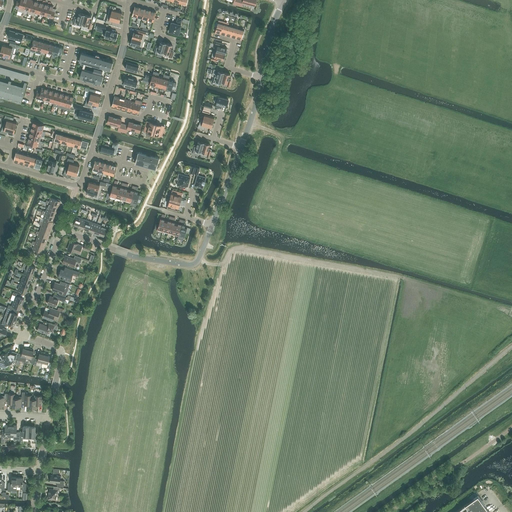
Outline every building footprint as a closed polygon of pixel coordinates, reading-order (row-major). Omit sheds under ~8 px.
[(22,12),(23,10),(25,0),(20,0),(20,2),(18,1),(17,1),(15,7),(18,8),(18,11),(22,12)] [(28,14),(32,0),(31,0),(25,0),(23,10),(27,11),(27,13),(28,14)] [(34,15),(34,13),(38,2),(32,0),(28,14),(34,15)] [(45,16),(48,5),(42,3),(39,14),(45,16)] [(48,5),(45,16),(53,18),(55,12),(52,11),(53,7),(53,6),(48,5)] [(108,14),(120,18),(122,12),(115,10),(116,7),(110,6),(109,9),(110,9),(108,14)] [(150,11),(147,20),(153,21),(156,12),(150,11)] [(82,26),(85,15),(79,13),(77,19),(74,18),(73,24),(82,26)] [(118,23),(120,18),(108,14),(107,20),(106,20),(105,23),(111,25),(112,22),(118,23)] [(85,15),(82,26),(91,29),(92,23),(89,22),(91,16),(85,15)] [(181,24),(182,19),(178,18),(176,22),(177,22),(177,24),(172,23),(169,32),(178,34),(181,25),(180,25),(180,23),(181,24)] [(218,23),(215,32),(220,33),(224,22),(218,20),(218,23)] [(224,22),(220,33),(226,35),(228,26),(229,23),(224,22)] [(116,40),(118,33),(105,30),(106,25),(98,23),(96,27),(103,29),(102,32),(105,33),(104,37),(116,40)] [(136,32),(134,32),(132,38),(144,41),(146,32),(137,29),(136,32)] [(239,29),(236,38),(241,39),(244,30),(239,29)] [(26,34),(10,30),(9,32),(8,32),(8,35),(8,37),(21,41),(22,37),(25,38),(32,40),(33,35),(27,34),(26,34)] [(141,50),(144,41),(132,38),(130,44),(136,45),(135,48),(141,50)] [(35,52),(38,40),(33,39),(30,51),(35,52)] [(40,54),(43,42),(38,40),(35,52),(40,54)] [(163,55),(166,43),(160,41),(158,47),(155,46),(154,52),(163,55)] [(46,53),(48,43),(43,42),(40,54),(41,54),(41,52),(46,53)] [(216,51),(225,54),(227,48),(221,46),(222,43),(216,42),(215,45),(217,45),(216,51)] [(3,44),(1,50),(13,54),(15,48),(16,45),(13,44),(10,43),(9,46),(3,44)] [(51,54),(54,45),(48,43),(46,53),(51,54)] [(166,43),(163,55),(172,58),(173,51),(170,51),(172,45),(166,43)] [(61,56),(63,49),(59,48),(60,47),(54,45),(51,54),(57,56),(57,55),(61,56)] [(11,59),(13,54),(1,50),(0,53),(0,55),(6,58),(5,61),(11,62),(12,59),(11,59)] [(225,54),(216,51),(213,50),(211,60),(217,61),(218,58),(223,60),(225,54)] [(110,70),(113,62),(81,53),(79,61),(110,70)] [(137,72),(139,66),(127,62),(125,69),(137,72)] [(101,83),(103,75),(82,69),(80,77),(101,83)] [(153,71),(152,76),(151,79),(151,80),(150,84),(152,85),(152,86),(155,87),(159,75),(159,73),(153,71)] [(222,82),(224,72),(218,71),(216,76),(213,76),(212,82),(221,84),(222,82)] [(224,72),(222,82),(227,83),(227,86),(230,87),(231,81),(228,80),(230,74),(224,72)] [(166,90),(169,78),(170,76),(164,74),(163,77),(160,87),(162,88),(162,89),(166,90)] [(159,75),(155,87),(158,88),(159,87),(160,87),(163,77),(159,75)] [(135,87),(137,80),(126,77),(124,84),(135,87)] [(169,78),(166,90),(168,91),(169,89),(171,90),(171,89),(174,90),(176,83),(173,82),(174,80),(169,78)] [(8,83),(0,80),(0,95),(21,102),(27,83),(24,82),(23,87),(10,83),(11,81),(9,80),(8,83)] [(101,95),(94,93),(95,90),(85,87),(84,91),(89,92),(87,97),(99,101),(101,95)] [(44,100),(47,89),(41,88),(40,92),(37,91),(35,98),(44,100)] [(47,89),(44,100),(49,102),(52,91),(47,89)] [(54,103),(57,92),(52,91),(49,102),(54,103)] [(59,107),(63,94),(57,92),(54,103),(54,106),(59,107)] [(64,109),(68,95),(63,94),(59,107),(64,109)] [(68,95),(64,109),(69,110),(73,97),(68,95)] [(117,108),(120,98),(115,96),(114,96),(111,107),(112,107),(112,106),(117,108)] [(228,104),(229,101),(228,101),(228,99),(218,96),(216,104),(215,107),(220,108),(221,105),(226,107),(227,104),(228,104)] [(97,106),(99,101),(87,97),(86,103),(85,103),(84,106),(90,108),(91,105),(97,106)] [(120,98),(117,108),(122,109),(125,99),(120,98)] [(125,99),(122,109),(127,111),(130,101),(125,99)] [(136,100),(135,102),(132,112),(138,114),(141,101),(136,100)] [(75,104),(74,109),(77,109),(76,111),(75,116),(78,117),(92,120),(93,114),(82,110),(83,106),(75,104)] [(203,120),(212,122),(214,117),(205,114),(203,120)] [(3,124),(15,128),(17,122),(10,120),(11,117),(5,116),(4,119),(5,119),(3,124)] [(122,131),(124,124),(120,123),(121,119),(116,118),(109,116),(107,123),(119,126),(118,130),(122,131)] [(212,122),(203,120),(201,119),(199,125),(198,128),(204,130),(205,127),(211,128),(212,122)] [(153,134),(156,123),(152,122),(152,123),(147,121),(144,131),(147,132),(146,134),(152,136),(153,134)] [(32,128),(43,131),(44,125),(33,122),(32,128)] [(128,125),(124,124),(122,131),(126,133),(128,128),(139,132),(141,126),(134,124),(134,123),(129,122),(128,125)] [(156,123),(153,134),(162,136),(164,126),(159,125),(159,124),(156,123)] [(13,133),(15,128),(3,124),(2,130),(1,130),(0,133),(6,135),(7,132),(13,133)] [(43,131),(32,128),(30,133),(41,136),(43,131)] [(29,138),(40,141),(41,136),(30,133),(29,138)] [(60,142),(63,135),(56,133),(54,140),(60,142)] [(63,135),(60,142),(67,144),(69,137),(63,135)] [(69,137),(67,144),(73,146),(76,139),(69,137)] [(40,141),(29,138),(27,144),(41,147),(42,142),(40,141)] [(76,139),(73,146),(80,148),(82,141),(76,139)] [(82,141),(80,148),(86,149),(88,143),(82,141)] [(201,154),(204,142),(198,141),(196,147),(193,146),(192,152),(201,154)] [(204,142),(201,154),(210,157),(211,151),(208,150),(210,144),(204,142)] [(109,147),(109,145),(105,144),(105,146),(102,145),(100,151),(113,155),(115,148),(109,147)] [(156,169),(159,158),(138,152),(135,163),(156,169)] [(34,167),(37,158),(31,157),(29,166),(34,167)] [(37,158),(34,167),(40,169),(42,160),(37,158)] [(66,167),(78,171),(79,165),(73,163),(74,160),(68,158),(67,161),(68,162),(66,167)] [(53,173),(56,162),(50,160),(47,171),(53,173)] [(110,165),(108,174),(114,175),(116,166),(110,165)] [(76,176),(78,171),(66,167),(64,173),(64,172),(63,176),(69,177),(70,174),(76,176)] [(187,187),(190,177),(179,174),(177,179),(179,180),(177,185),(184,187),(184,186),(187,187)] [(205,177),(197,175),(194,186),(202,188),(203,188),(204,184),(204,182),(205,182),(205,181),(206,178),(205,177)] [(87,187),(101,191),(103,185),(106,186),(107,183),(101,181),(100,184),(89,181),(89,183),(88,182),(87,186),(88,186),(87,187)] [(115,198),(119,186),(113,185),(110,196),(115,198)] [(119,186),(115,198),(120,199),(124,188),(119,186)] [(101,191),(87,187),(86,193),(93,195),(92,198),(98,200),(101,191)] [(126,201),(129,189),(124,188),(120,199),(126,201)] [(129,189),(126,201),(131,202),(134,191),(129,189)] [(170,199),(180,202),(183,193),(172,190),(170,199)] [(134,191),(131,202),(130,205),(136,206),(137,202),(140,202),(142,196),(139,195),(139,194),(137,193),(138,192),(134,191)] [(46,202),(58,207),(61,200),(57,199),(57,200),(51,198),(50,201),(46,200),(46,202)] [(177,211),(180,202),(170,199),(167,208),(177,211)] [(56,212),(58,207),(46,202),(45,204),(48,205),(47,208),(56,212)] [(55,217),(56,212),(47,208),(46,211),(43,211),(42,212),(55,217)] [(53,222),(55,217),(42,212),(42,214),(44,215),(43,218),(44,219),(53,222)] [(78,227),(81,218),(76,216),(73,225),(78,226),(78,227)] [(83,228),(86,220),(81,218),(78,227),(78,226),(78,228),(81,229),(82,228),(83,228)] [(163,232),(166,220),(161,218),(157,230),(163,232)] [(40,221),(40,222),(52,227),(54,222),(53,222),(44,219),(43,222),(40,221)] [(88,230),(92,222),(86,220),(83,228),(85,229),(85,231),(88,232),(89,230),(88,230)] [(166,220),(163,232),(168,233),(171,222),(166,220)] [(40,222),(39,223),(39,224),(42,226),(41,229),(50,232),(52,227),(40,222)] [(94,232),(97,224),(92,222),(88,230),(89,230),(94,232)] [(171,222),(168,233),(173,235),(176,223),(171,222)] [(176,223),(173,235),(178,236),(182,225),(176,223)] [(98,235),(102,226),(97,224),(94,232),(95,233),(95,234),(98,235)] [(104,236),(105,232),(107,228),(104,227),(105,224),(103,224),(102,226),(98,235),(101,237),(102,235),(104,236)] [(182,225),(178,236),(177,238),(183,240),(187,227),(185,226),(185,225),(182,225)] [(48,237),(50,232),(41,229),(39,232),(36,231),(36,233),(48,237)] [(46,242),(48,237),(36,233),(35,234),(38,236),(37,239),(46,242)] [(44,247),(46,242),(37,239),(36,242),(33,241),(32,243),(44,247)] [(79,252),(82,246),(78,244),(70,241),(67,249),(75,252),(76,251),(79,252)] [(42,254),(44,247),(32,243),(31,244),(34,246),(33,249),(39,251),(39,252),(42,254)] [(74,258),(65,255),(62,263),(73,267),(75,261),(80,263),(82,258),(75,255),(74,258)] [(25,270),(34,273),(35,267),(27,264),(25,270)] [(79,272),(65,267),(64,270),(61,269),(58,277),(66,280),(67,277),(71,278),(72,274),(77,276),(79,272)] [(32,278),(34,273),(25,270),(23,275),(32,278)] [(30,283),(32,278),(23,275),(21,280),(30,283)] [(28,288),(30,283),(21,280),(20,285),(28,288)] [(55,282),(52,290),(60,293),(59,294),(65,296),(66,295),(65,295),(68,288),(70,284),(64,282),(63,285),(55,282)] [(26,293),(28,288),(20,285),(18,290),(26,293)] [(22,304),(23,305),(25,301),(23,301),(24,299),(18,297),(19,294),(14,292),(13,295),(16,296),(14,301),(22,304)] [(70,300),(54,294),(53,297),(50,296),(47,304),(56,307),(58,300),(63,301),(62,302),(68,304),(70,300)] [(20,309),(22,304),(14,301),(12,306),(9,305),(8,308),(14,310),(15,307),(20,309)] [(8,308),(5,316),(16,320),(18,315),(12,313),(14,310),(8,308)] [(57,318),(59,312),(49,309),(48,312),(44,311),(42,317),(52,320),(54,317),(57,318)] [(16,320),(5,316),(2,324),(8,326),(9,323),(14,325),(15,323),(16,323),(17,320),(16,320)] [(40,323),(37,330),(47,334),(48,331),(51,332),(52,328),(54,329),(55,325),(48,323),(47,326),(40,323)] [(25,361),(26,358),(29,348),(26,347),(25,349),(23,348),(22,354),(19,353),(17,359),(25,361)] [(34,363),(35,358),(35,357),(32,356),(34,351),(32,350),(32,349),(29,348),(26,358),(28,359),(28,360),(31,361),(31,363),(34,363)] [(0,355),(0,358),(1,361),(0,361),(0,364),(1,367),(3,367),(12,362),(13,363),(15,362),(18,353),(11,351),(11,352),(9,353),(8,351),(4,353),(0,355)] [(45,355),(44,355),(39,353),(38,359),(35,358),(34,363),(33,365),(34,365),(33,366),(36,367),(37,362),(42,364),(45,355)] [(45,355),(42,364),(42,366),(50,368),(51,362),(49,362),(50,356),(48,356),(48,354),(45,353),(44,355),(45,355)] [(25,395),(25,392),(22,392),(22,397),(16,396),(16,408),(18,409),(19,408),(19,407),(21,407),(22,401),(25,401),(25,395)] [(8,393),(8,400),(10,400),(10,406),(11,406),(11,407),(12,408),(16,408),(16,396),(14,396),(15,394),(8,393)] [(28,395),(25,395),(25,401),(27,401),(27,407),(33,408),(33,397),(28,397),(28,395)] [(39,395),(39,398),(33,397),(33,408),(38,408),(39,402),(41,402),(42,396),(39,395)] [(10,436),(11,425),(5,425),(5,431),(2,431),(2,438),(8,438),(8,436),(10,436)] [(20,440),(20,432),(17,432),(17,425),(11,425),(10,436),(14,436),(14,439),(20,440)] [(29,439),(29,426),(23,426),(23,433),(20,432),(20,440),(23,441),(23,439),(29,439)] [(35,427),(29,426),(29,439),(34,439),(34,441),(37,441),(38,434),(35,433),(35,427)] [(63,487),(64,481),(60,480),(60,476),(56,475),(52,475),(51,475),(50,482),(57,482),(57,486),(63,487)] [(17,491),(17,486),(17,477),(12,477),(11,483),(8,483),(8,490),(17,491)] [(17,477),(17,486),(20,487),(20,489),(22,489),(22,491),(26,491),(26,484),(23,484),(23,478),(17,477)] [(59,490),(60,487),(54,486),(53,489),(49,489),(48,499),(56,500),(57,490),(59,490)] [(455,511),(488,511),(477,496),(455,511)]
